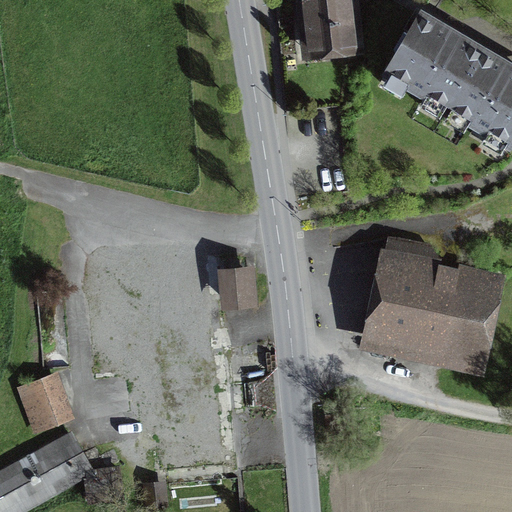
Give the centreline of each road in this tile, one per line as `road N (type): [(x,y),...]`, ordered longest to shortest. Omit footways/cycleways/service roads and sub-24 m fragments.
road 1 (tertiary): [(240,0),(286,280),(307,511)]
road 2 (track): [(294,358),(511,425)]
